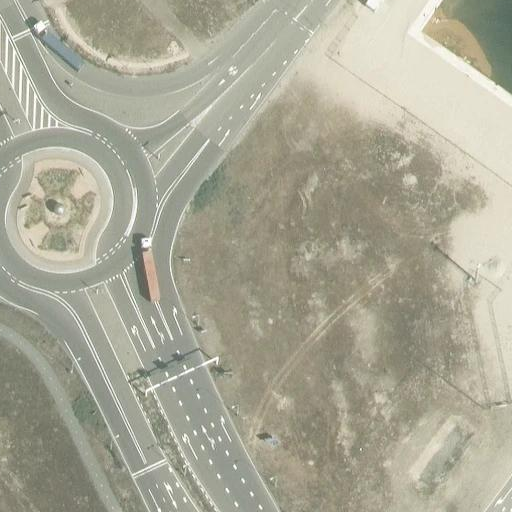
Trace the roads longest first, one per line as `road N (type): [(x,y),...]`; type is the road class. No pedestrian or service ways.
road 1 (unclassified): [(378,61),(347,77),(342,111),(351,125),(403,136),(477,116)]
road 2 (unclassified): [(89,346),(174,511)]
road 3 (unclassified): [(247,511),(179,382)]
road 4 (unclassified): [(179,382),(136,287),(132,246)]
road 5 (unclassified): [(179,382),(144,351),(108,269)]
road 6 (unclassified): [(179,382),(182,339),(158,253)]
